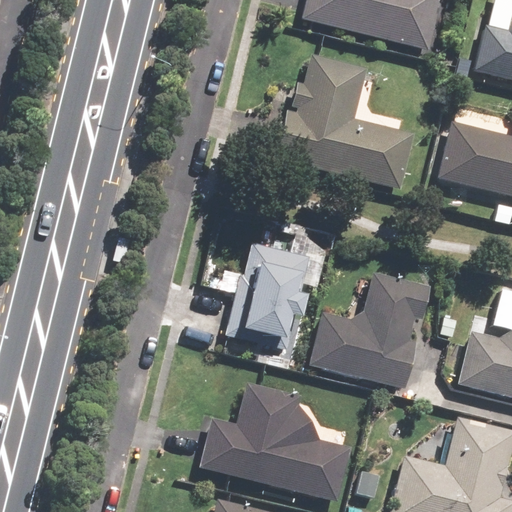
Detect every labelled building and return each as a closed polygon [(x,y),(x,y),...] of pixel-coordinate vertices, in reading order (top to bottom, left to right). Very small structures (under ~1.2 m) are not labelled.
[(301,0),(297,19),(423,49),(435,0),(301,0)] [(479,29),(468,72),(511,83),(511,0),(503,35),(479,29)] [(269,161),(394,192),(408,137),(349,122),(362,71),(306,57),(298,86),(292,85),(286,108),(292,110),(291,115),(281,113),(269,161)] [(511,123),(508,140),(445,124),(431,179),(511,199),(507,218),(511,219),(511,123)] [(280,352),(303,259),(243,245),(220,337),(280,352)] [(317,315),(304,368),(398,390),(409,345),(405,344),(410,321),(415,322),(423,289),(368,276),(358,313),(344,322),(317,315)] [(465,334),(452,386),(511,400),(511,317),(508,332),(492,341),(465,334)] [(205,421),(193,470),(333,504),(346,450),(313,441),(292,407),(294,400),(242,387),(232,428),(205,421)] [(398,459),(385,511),(507,511),(509,505),(494,501),(510,434),(451,420),(440,469),(398,459)] [(376,476),(352,470),(346,495),(370,500),(376,476)] [(254,511),(212,501),(208,511),(254,511)]
